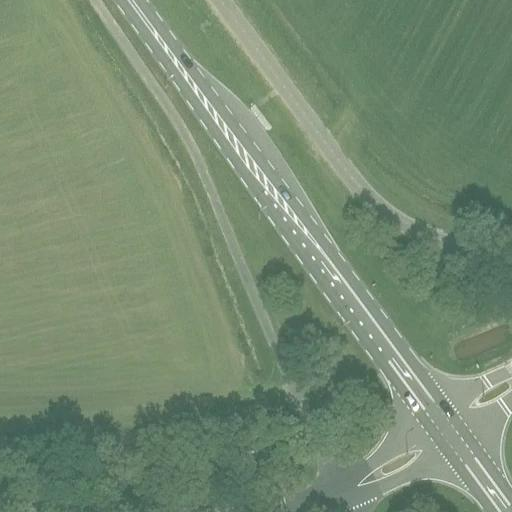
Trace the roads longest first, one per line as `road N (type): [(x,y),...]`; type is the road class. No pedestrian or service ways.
road 1 (unclassified): [(339,496),(186,139),(95,0)]
road 2 (primary): [(445,430),(132,0)]
road 3 (unclassified): [(511,281),(483,257),(378,208),(220,0)]
road 4 (unclassified): [(339,496),(445,430)]
